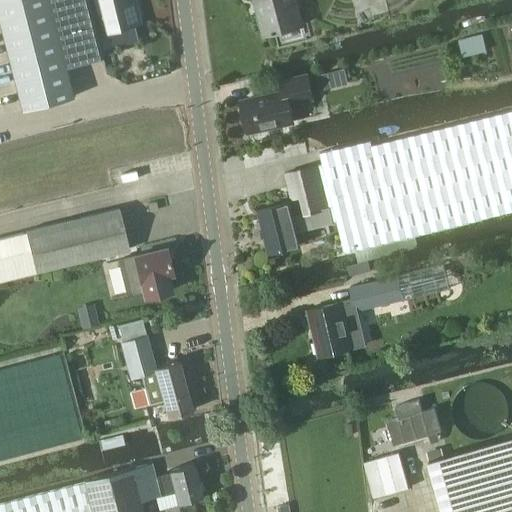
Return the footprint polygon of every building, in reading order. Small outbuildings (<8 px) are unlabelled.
[(0,0),(0,23),(22,109),(72,96),(65,66),(47,0),(0,0)] [(47,0),(65,66),(102,56),(87,0),(47,0)] [(87,0),(96,33),(108,30),(108,31),(140,23),(134,0),(87,0)] [(298,0),(264,0),(267,11),(259,13),(265,35),(305,24),(298,0)] [(483,34),(460,40),(464,56),(487,50),(483,34)] [(171,72),(168,56),(152,60),(156,76),(171,72)] [(281,81),(284,91),(241,101),(248,131),(294,121),(290,103),(314,98),(308,74),(281,81)] [(420,74),(402,78),(404,89),(422,86),(420,74)] [(323,164),(333,208),(337,222),(345,252),(511,211),(511,109),(373,144),(372,139),(320,152),(323,164)] [(285,173),(292,203),(295,217),(333,208),(323,164),(285,173)] [(156,201),(148,203),(150,211),(157,209),(156,201)] [(301,245),(298,231),(337,222),(333,208),(295,217),(292,203),(260,210),(269,253),(301,245)] [(26,231),(26,232),(36,273),(130,249),(120,208),(26,231)] [(0,237),(0,281),(36,273),(26,232),(0,237)] [(174,273),(167,248),(118,259),(126,295),(142,292),(143,297),(171,291),(167,275),(174,273)] [(370,262),(346,266),(349,277),(373,272),(370,262)] [(343,300),(308,309),(320,356),(354,347),(367,344),(359,315),(358,311),(405,300),(398,273),(349,286),(352,300),(343,302),(343,300)] [(95,307),(80,311),(84,327),(99,324),(95,307)] [(180,361),(155,367),(143,319),(118,325),(122,340),(119,341),(130,378),(141,375),(145,388),(144,388),(149,404),(164,401),(168,415),(192,409),(180,361)] [(478,378),(470,380),(463,384),(457,390),(453,397),(451,405),(452,413),(455,421),(460,428),(467,433),(474,436),(483,436),(491,434),(498,430),(504,424),(508,417),(510,409),(509,401),(506,393),(501,386),(494,381),(486,378),(478,378)] [(394,420),(382,424),(389,447),(436,434),(429,410),(417,413),(414,401),(390,408),(394,420)] [(511,511),(511,432),(428,457),(443,511),(511,511)] [(390,455),(365,462),(365,465),(374,497),(409,487),(399,452),(390,455)] [(143,511),(140,501),(174,492),(177,503),(203,496),(194,464),(169,470),(170,473),(156,476),(152,462),(83,480),(91,511),(143,511)] [(0,511),(91,511),(83,480),(0,501),(0,511)]
